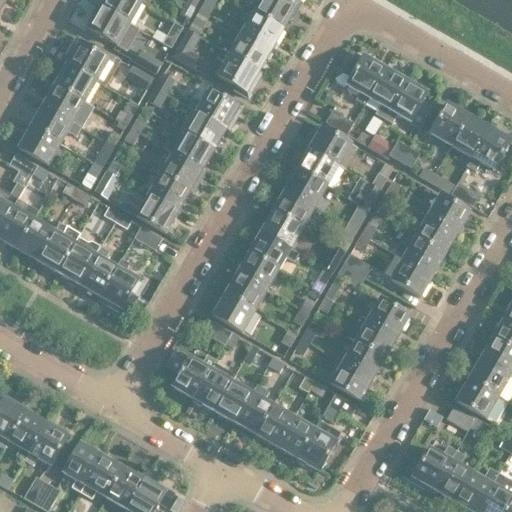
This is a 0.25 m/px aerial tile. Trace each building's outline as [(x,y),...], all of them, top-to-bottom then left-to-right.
[(139,5),(130,0),(102,0),(98,9),(127,26),(139,5)] [(186,0),(185,3),(194,9),(199,0),(186,0)] [(203,0),(197,12),(207,17),(216,0),(203,0)] [(281,32),(293,11),(273,0),(260,0),(251,15),(281,32)] [(273,0),(293,11),(299,0),(273,0)] [(187,21),(194,9),(185,3),(178,15),(187,21)] [(98,9),(85,31),(115,48),(120,39),(130,44),(137,32),(127,26),(98,9)] [(197,12),(185,32),(198,40),(199,40),(196,38),(202,28),(201,27),(207,17),(197,12)] [(251,15),(239,36),(269,53),(281,32),(251,15)] [(169,51),(181,30),(173,25),(161,46),(169,51)] [(169,60),(190,71),(197,58),(190,54),(198,40),(185,32),(169,60)] [(239,36),(228,57),(257,74),(269,53),(239,36)] [(69,60),(64,67),(94,85),(102,90),(117,65),(107,59),(105,63),(87,52),(89,49),(75,40),(65,58),(69,60)] [(132,65),(154,77),(160,66),(139,53),(132,65)] [(366,101),(383,72),(361,60),(354,56),(345,71),(334,81),(336,83),(357,95),(353,103),(360,107),(364,99),(366,101)] [(245,95),(257,74),(228,57),(215,78),(245,95)] [(94,85),(64,67),(52,88),(82,105),(94,85)] [(130,69),(124,79),(124,80),(145,92),(151,82),(130,69)] [(383,72),(366,101),(378,108),(373,116),(382,121),(403,84),(383,72)] [(159,78),(153,90),(162,95),(169,83),(159,78)] [(425,96),(410,88),(403,84),(382,121),(390,126),(395,117),(418,131),(430,110),(420,105),(425,96)] [(82,105),(52,88),(40,109),(70,126),(82,105)] [(155,106),(162,95),(153,90),(146,101),(155,106)] [(331,98),(328,92),(322,92),(319,97),(322,103),(328,103),(331,98)] [(195,114),(225,131),(229,123),(232,125),(242,108),(228,100),(226,103),(207,93),(200,106),(191,101),(186,109),(195,114)] [(127,102),(121,114),(119,113),(113,123),(125,130),(137,108),(127,102)] [(430,110),(418,131),(428,136),(449,149),(466,120),(444,107),(440,116),(430,110)] [(70,126),(40,109),(28,130),(58,147),(64,136),(73,142),(79,131),(70,126)] [(331,113),(324,125),(345,137),(352,125),(331,113)] [(195,114),(183,135),(213,152),(225,131),(195,114)] [(135,120),(128,131),(138,137),(145,125),(135,120)] [(449,149),(470,160),(470,161),(487,132),(466,120),(449,149)] [(58,147),(28,130),(16,151),(46,168),(58,147)] [(355,150),(320,130),(307,151),(337,168),(343,172),(355,150)] [(122,142),(132,148),(138,137),(128,131),(122,142)] [(470,161),(465,169),(473,174),(479,165),(492,173),(508,144),(487,132),(470,161)] [(112,150),(119,138),(110,133),(103,145),(112,150)] [(371,140),(359,134),(354,143),(365,150),(371,140)] [(213,152),(183,135),(176,148),(167,142),(162,150),(171,156),(201,173),(213,152)] [(392,153),(371,140),(365,150),(386,162),(387,162),(389,159),(392,153)] [(103,145),(91,166),(100,171),(112,150),(103,145)] [(396,147),(392,153),(389,159),(410,171),(416,159),(396,147)] [(337,168),(307,151),(295,172),(325,189),(337,168)] [(23,191),(31,177),(36,168),(15,156),(8,168),(17,174),(11,185),(14,187),(8,198),(0,192),(0,228),(10,210),(16,201),(22,191),(23,191)] [(171,156),(159,177),(189,194),(201,173),(171,156)] [(111,161),(105,173),(114,178),(121,167),(111,161)] [(100,171),(91,166),(85,176),(85,177),(80,186),(88,191),(94,181),(95,181),(100,171)] [(376,176),(370,187),(379,193),(386,181),(391,171),(381,166),(376,176)] [(36,168),(31,177),(42,184),(48,175),(36,168)] [(325,207),(317,202),(325,189),(295,172),(292,170),(284,184),(285,184),(281,191),(283,193),(313,210),(320,214),(325,207)] [(422,170),(416,179),(429,186),(434,177),(422,170)] [(105,173),(92,194),(104,201),(117,180),(114,178),(105,173)] [(159,177),(147,197),(177,214),(189,194),(159,177)] [(449,197),(454,188),(443,182),(437,191),(448,198),(449,197)] [(390,183),(383,195),(392,200),(399,189),(390,183)] [(60,195),(71,201),(77,191),(66,185),(60,195)] [(456,185),(454,188),(449,197),(470,209),(477,197),(456,185)] [(370,187),(358,208),(367,213),(379,193),(370,187)] [(77,191),(71,201),(83,208),(89,198),(77,191)] [(283,193),(271,214),(301,231),(313,210),(283,193)] [(392,200),(383,195),(376,206),(386,212),(392,200)] [(147,197),(135,219),(164,236),(177,214),(147,197)] [(438,198),(425,219),(455,237),(467,216),(438,198)] [(16,201),(10,210),(0,228),(0,244),(14,252),(31,222),(36,213),(16,201)] [(102,219),(113,225),(118,216),(97,204),(92,212),(102,218),(102,219)] [(358,208),(346,229),(355,234),(367,213),(358,208)] [(271,214),(259,235),(289,251),(301,231),(271,214)] [(130,223),(118,216),(113,225),(125,232),(130,223)] [(443,257),(455,237),(425,219),(413,240),(443,257)] [(52,234),(31,222),(14,252),(35,264),(52,234)] [(365,225),(359,236),(368,241),(375,230),(365,225)] [(56,276),(73,246),(78,237),(57,226),(52,235),(52,234),(35,264),(56,276)] [(154,253),(161,241),(139,229),(132,241),(154,253)] [(355,234),(346,229),(339,240),(349,246),(355,234)] [(297,256),(289,251),(259,235),(248,255),(277,272),(284,260),(292,265),(297,256)] [(362,253),(368,241),(359,236),(352,248),(362,253)] [(78,238),(78,237),(73,246),(56,276),(77,288),(99,250),(90,245),(86,246),(77,241),(78,238)] [(413,240),(401,261),(431,278),(443,257),(413,240)] [(99,250),(77,288),(97,300),(115,270),(102,263),(108,254),(99,249),(99,250)] [(328,259),(322,270),(331,276),(338,264),(337,264),(343,254),(335,250),(330,259),(328,259)] [(265,293),(277,272),(248,255),(236,276),(265,293)] [(348,257),(341,269),(363,282),(370,269),(348,257)] [(431,278),(401,261),(389,282),(418,299),(431,278)] [(115,270),(97,300),(119,312),(138,279),(125,272),(128,267),(119,262),(115,270)] [(357,291),(363,282),(341,269),(323,300),(322,299),(322,300),(332,305),(330,304),(343,282),(357,291)] [(315,282),(325,287),(331,276),(322,270),(315,282)] [(236,276),(224,297),(253,314),(265,293),(236,276)] [(253,314),(224,297),(211,318),(241,335),(253,314)] [(304,300),(298,312),(307,317),(314,305),(304,300)] [(332,305),(322,300),(316,310),(326,316),(332,305)] [(365,324),(394,341),(406,320),(377,303),(365,324)] [(511,303),(506,314),(502,320),(511,326),(511,303)] [(307,317),(298,312),(291,323),(300,329),(307,317)] [(511,326),(502,320),(490,341),(511,353),(511,326)] [(202,336),(222,348),(229,336),(208,324),(202,336)] [(353,345),(382,362),(394,341),(365,324),(353,345)] [(305,330),(298,343),(306,348),(313,335),(305,330)] [(288,350),(295,338),(286,332),(279,344),(288,350)] [(229,336),(222,348),(221,351),(229,355),(237,340),(229,336)] [(511,353),(490,341),(478,362),(508,379),(511,381),(511,353)] [(298,343),(293,351),(301,356),(306,348),(298,343)] [(382,362),(353,345),(341,366),(370,382),(382,362)] [(257,352),(250,348),(242,361),(249,365),(257,352)] [(283,366),(271,359),(266,368),(278,375),(283,366)] [(188,360),(171,390),(192,402),(209,372),(188,360)] [(478,362),(466,383),(496,400),(508,379),(478,362)] [(341,366),(328,387),(357,404),(370,382),(341,366)] [(212,367),(209,372),(192,402),(213,414),(230,384),(233,379),(212,367)] [(304,380),(298,391),(306,395),(308,392),(312,384),(304,380)] [(325,390),(313,383),(312,384),(308,392),(320,399),(325,390)] [(466,383),(454,404),(484,422),(496,400),(466,383)] [(230,384),(213,414),(233,426),(250,396),(230,384)] [(255,387),(250,396),(233,426),(254,438),(271,408),(262,403),(268,394),(255,387)] [(354,408),(333,396),(320,418),(332,425),(338,414),(348,420),(354,408)] [(4,399),(0,406),(0,450),(2,451),(6,445),(23,415),(25,411),(4,399)] [(292,420),(271,408),(254,438),(274,450),(292,420)] [(466,434),(468,430),(473,422),(452,410),(445,422),(466,434)] [(23,415),(6,445),(19,452),(15,459),(23,464),(27,457),(44,427),(23,415)] [(312,432),(292,420),(274,450),(295,462),(312,432)] [(473,422),(468,430),(479,437),(484,428),(473,421),(473,422)] [(44,427),(27,457),(23,464),(31,469),(35,461),(48,469),(68,435),(46,423),(44,427)] [(317,423),(312,432),(295,462),(317,474),(339,436),(317,423)] [(498,447),(509,454),(511,448),(511,443),(503,439),(498,447)] [(78,447),(61,476),(75,484),(71,491),(79,496),(100,459),(78,447)] [(423,489),(431,493),(448,464),(454,454),(446,449),(440,459),(426,451),(417,468),(408,463),(399,480),(421,492),(423,489)] [(448,464),(431,493),(452,505),(469,476),(457,469),(463,459),(454,454),(448,464)] [(100,459),(79,496),(90,502),(94,495),(104,501),(121,472),(100,459)] [(104,501),(123,511),(125,511),(146,477),(135,471),(132,478),(121,472),(104,501)] [(487,471),(481,482),(469,476),(452,505),(463,511),(475,511),(496,476),(487,471)] [(0,488),(6,492),(11,482),(0,476),(0,488)] [(503,511),(511,500),(511,497),(511,485),(496,476),(475,511),(503,511)] [(154,511),(159,505),(166,509),(174,494),(146,477),(125,511),(154,511)] [(34,480),(22,501),(34,508),(46,487),(34,480)] [(47,511),(58,494),(46,487),(34,508),(41,511),(47,511)] [(315,490),(308,487),(305,493),(313,496),(315,490)] [(511,511),(511,500),(503,511),(511,511)]
